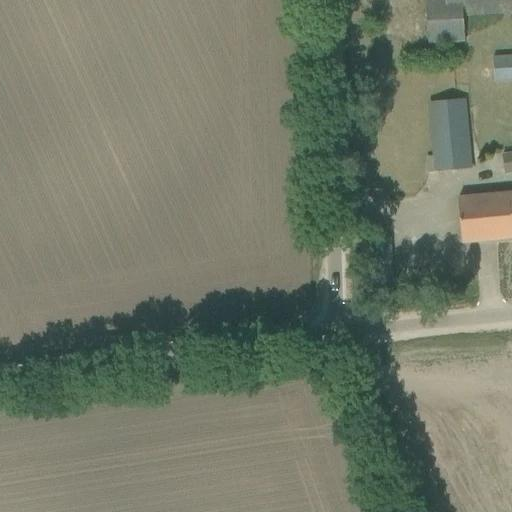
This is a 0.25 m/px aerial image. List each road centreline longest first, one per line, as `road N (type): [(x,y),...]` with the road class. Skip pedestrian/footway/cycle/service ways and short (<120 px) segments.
road 1 (unclassified): [(0,377),(336,331)]
road 2 (unclassified): [(336,331),(327,0)]
road 3 (unclassified): [(336,331),(511,315)]
